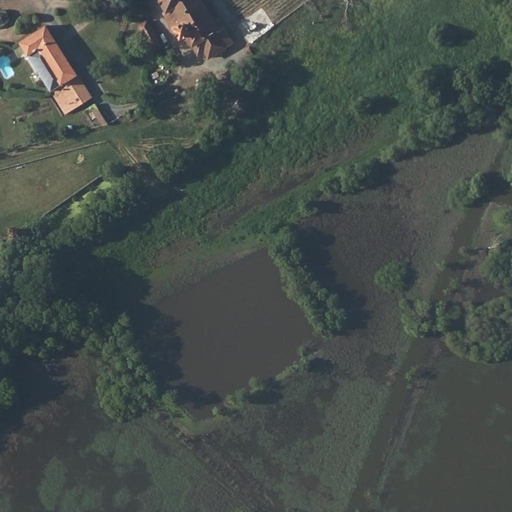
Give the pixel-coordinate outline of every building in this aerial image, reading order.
[(201,0),(161,0),(182,36),(186,34),(199,55),(205,52),(210,58),(226,48),(221,38),(228,34),(224,28),(219,30),(201,0)] [(0,26),(6,24),(9,20),(7,13),(0,11),(0,26)] [(158,40),(159,39),(150,25),(149,26),(147,22),(140,26),(142,30),(140,31),(143,35),(141,36),(145,42),(146,41),(149,46),(151,45),(153,50),(161,45),(158,40)] [(21,41),(51,91),(66,115),(92,99),(47,26),(21,41)] [(91,108),(103,126),(109,125),(96,105),(91,108)] [(27,248),(24,236),(24,234),(23,231),(21,228),(14,229),(11,233),(12,237),(13,240),(9,241),(12,251),(27,248)]
